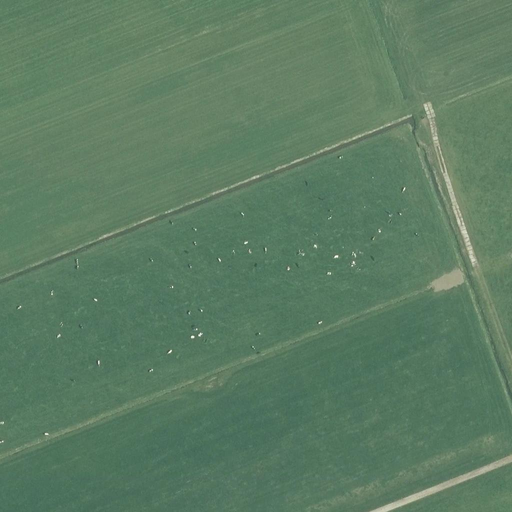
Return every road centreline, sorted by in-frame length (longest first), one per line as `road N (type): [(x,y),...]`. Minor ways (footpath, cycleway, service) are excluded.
road 1 (track): [(511,359),(390,0)]
road 2 (track): [(378,511),(511,457)]
